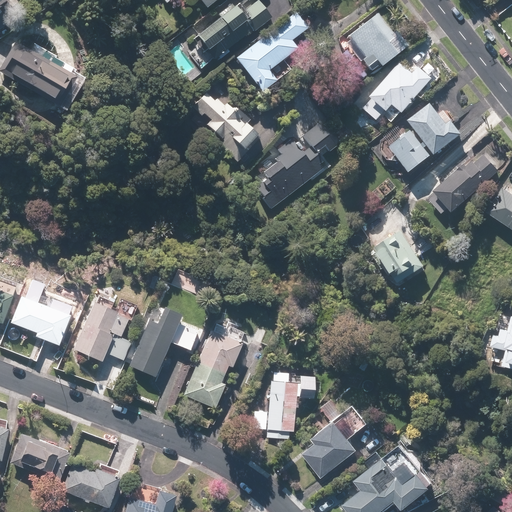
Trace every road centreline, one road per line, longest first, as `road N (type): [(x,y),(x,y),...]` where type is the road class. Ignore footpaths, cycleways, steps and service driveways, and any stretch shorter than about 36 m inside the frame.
road 1 (residential): [(0,374),(196,449),(285,511)]
road 2 (residential): [(433,0),(511,99)]
